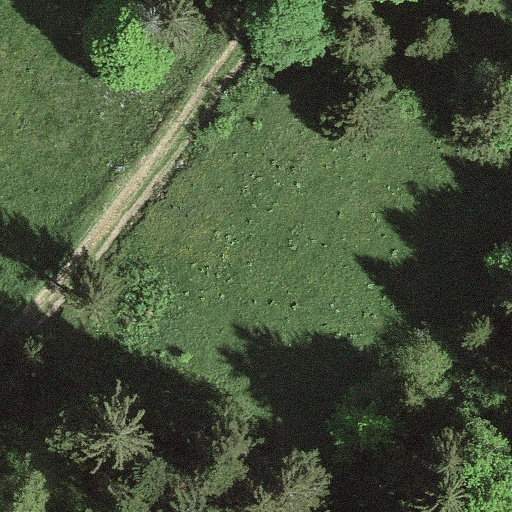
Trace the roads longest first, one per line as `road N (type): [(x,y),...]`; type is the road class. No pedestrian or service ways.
road 1 (track): [(0,356),(44,311),(283,0)]
road 2 (track): [(511,345),(326,511)]
